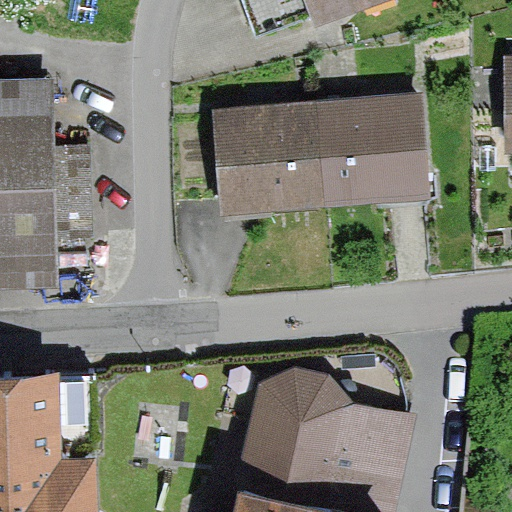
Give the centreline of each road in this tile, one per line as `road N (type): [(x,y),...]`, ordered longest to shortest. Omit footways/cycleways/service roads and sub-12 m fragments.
road 1 (unclassified): [(147,321),(511,293)]
road 2 (unclassified): [(147,321),(143,25),(160,0)]
road 3 (unclassified): [(0,332),(147,321)]
